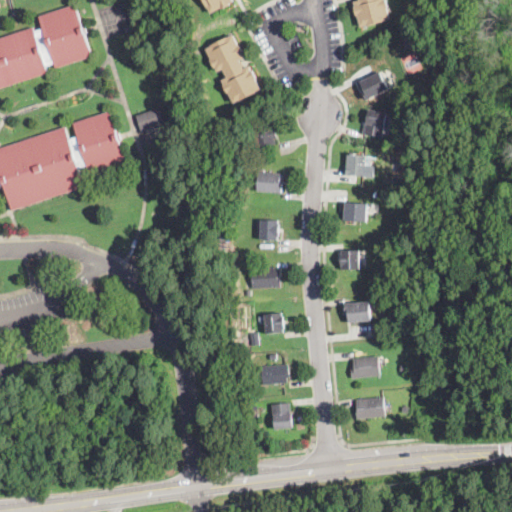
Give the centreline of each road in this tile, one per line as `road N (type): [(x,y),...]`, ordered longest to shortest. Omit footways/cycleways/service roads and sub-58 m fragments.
road 1 (secondary): [(511,453),(0,511)]
road 2 (residential): [(330,469),(311,255),(323,67),(314,0)]
